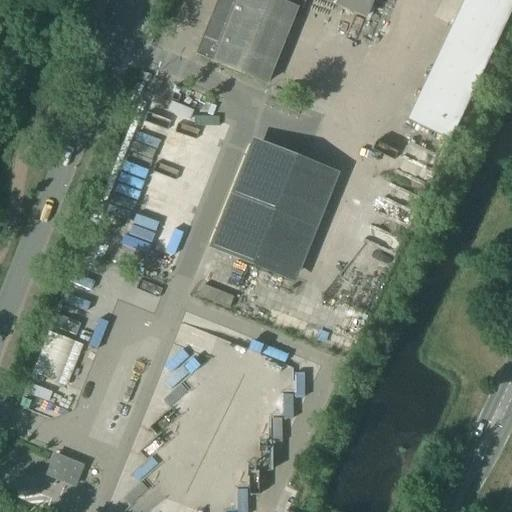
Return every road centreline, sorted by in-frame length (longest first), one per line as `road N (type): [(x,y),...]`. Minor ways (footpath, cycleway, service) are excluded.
road 1 (residential): [(0,322),(133,0)]
road 2 (secondary): [(454,511),(511,390)]
